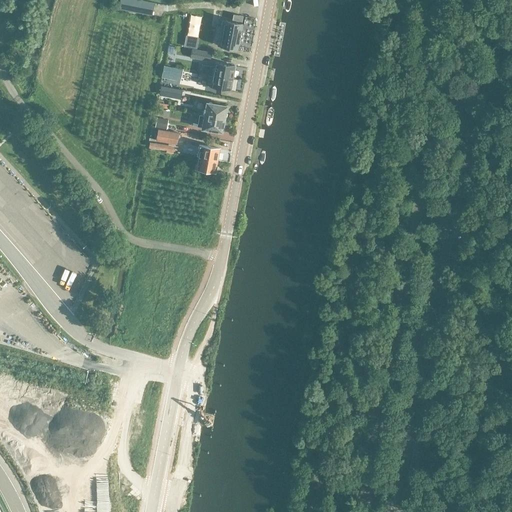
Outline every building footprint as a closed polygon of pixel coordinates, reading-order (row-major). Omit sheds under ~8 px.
[(155,3),(141,0),(120,0),(119,9),(152,15),(155,3)] [(242,24),(224,20),(220,46),(237,49),(242,24)] [(186,46),(195,48),(197,40),(187,38),(186,46)] [(210,61),(212,52),(192,49),(190,58),(210,61)] [(234,66),(214,62),(212,74),(232,78),(234,66)] [(162,77),(182,79),(184,67),(164,64),(162,77)] [(232,78),(212,74),(210,86),(230,90),(232,78)] [(161,85),(160,98),(182,99),(183,87),(161,85)] [(227,106),(206,102),(203,115),(224,119),(227,106)] [(167,128),(170,118),(158,115),(156,125),(167,128)] [(224,119),(203,115),(201,127),(222,132),(224,119)] [(178,144),(180,133),(159,129),(157,140),(178,144)] [(166,151),(167,146),(152,143),(152,149),(166,151)] [(219,149),(199,145),(197,156),(217,160),(219,149)] [(217,160),(197,156),(194,168),(215,172),(217,160)]
